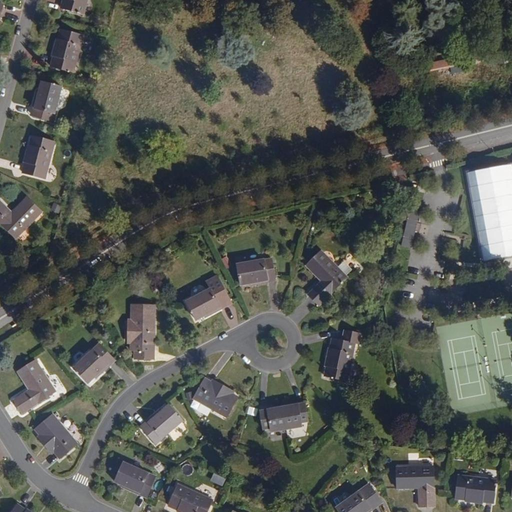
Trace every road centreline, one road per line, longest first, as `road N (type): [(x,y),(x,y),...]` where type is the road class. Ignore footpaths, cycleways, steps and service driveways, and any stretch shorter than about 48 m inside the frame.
road 1 (tertiary): [(511,127),(169,213),(0,319)]
road 2 (residential): [(72,498),(128,395),(222,342),(246,344)]
road 3 (residential): [(246,344),(261,364),(291,355),(289,325),(276,317),(254,323)]
